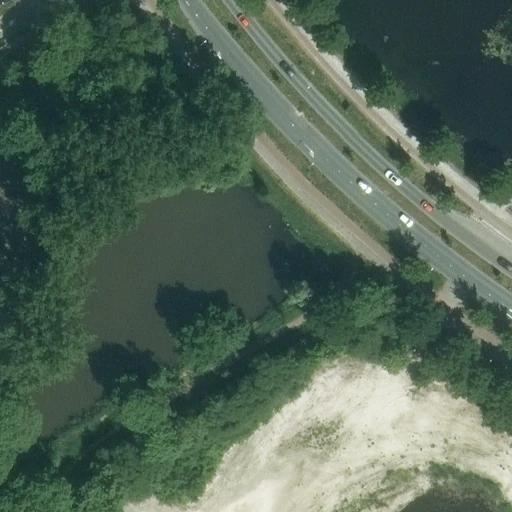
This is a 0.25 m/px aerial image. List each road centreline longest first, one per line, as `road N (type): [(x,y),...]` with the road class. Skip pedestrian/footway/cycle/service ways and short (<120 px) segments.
road 1 (secondary): [(190,0),(329,153),(511,301)]
road 2 (secondary): [(511,269),(402,184),(228,0)]
